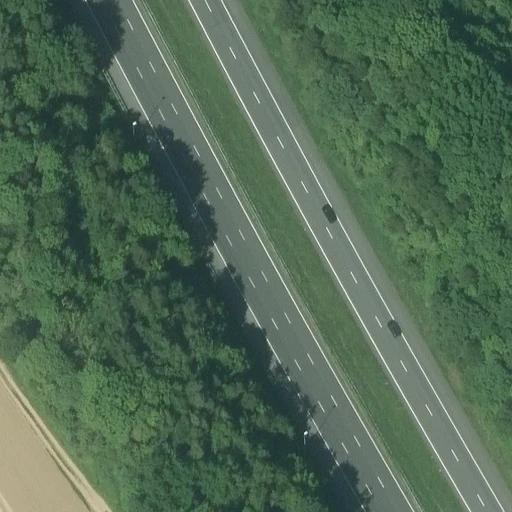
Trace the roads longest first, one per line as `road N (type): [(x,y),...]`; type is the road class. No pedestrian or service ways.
road 1 (motorway): [(500,511),(210,0)]
road 2 (motorway): [(101,0),(380,511)]
road 3 (track): [(105,511),(0,358)]
